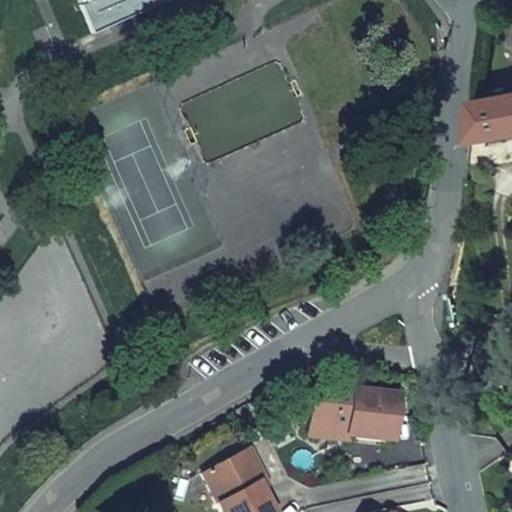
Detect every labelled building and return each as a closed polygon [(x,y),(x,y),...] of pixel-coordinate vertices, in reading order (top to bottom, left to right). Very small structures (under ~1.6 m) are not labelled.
[(75,0),(91,34),(167,0),(75,0)] [(472,144),(511,135),(511,96),(477,102),(472,144)] [(305,437),(391,445),(395,399),(348,395),(348,400),(337,399),(335,393),(308,408),(305,437)] [(199,480),(216,511),(269,511),(260,494),(250,477),(257,473),(246,454),(199,480)] [(266,490),(257,473),(250,477),(260,494),(266,490)]
